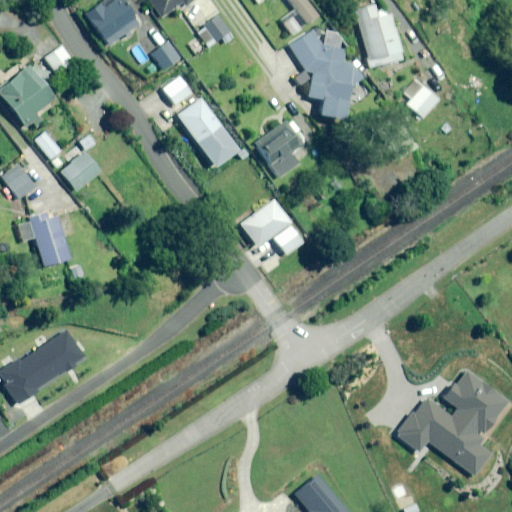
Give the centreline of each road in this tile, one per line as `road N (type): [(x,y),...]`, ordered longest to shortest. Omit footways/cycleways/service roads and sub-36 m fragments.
road 1 (residential): [(53,0),(239,263)]
road 2 (residential): [(0,448),(209,295),(239,263)]
road 3 (residential): [(304,357),(78,511)]
road 4 (residential): [(511,219),(304,357)]
